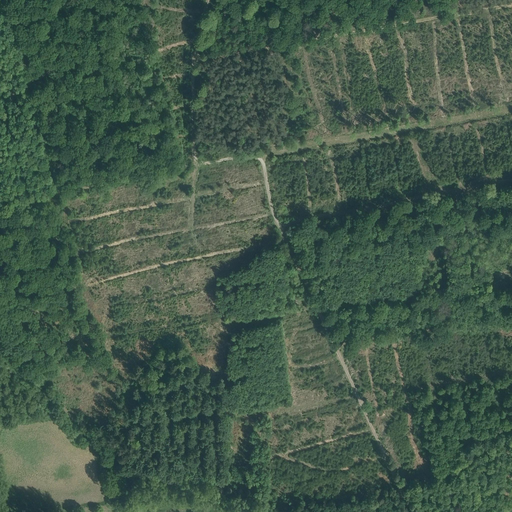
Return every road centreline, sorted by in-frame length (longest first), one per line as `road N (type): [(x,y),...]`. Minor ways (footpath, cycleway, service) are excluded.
road 1 (track): [(411,511),(271,205),(258,157),(194,163),(0,208)]
road 2 (track): [(194,163),(194,58),(207,0)]
